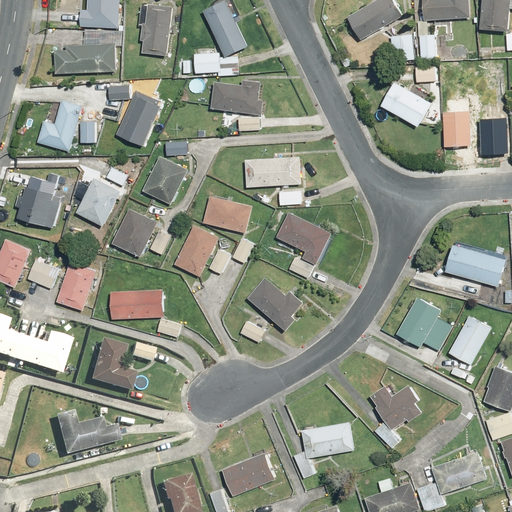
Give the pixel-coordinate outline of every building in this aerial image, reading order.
[(120,28),(120,0),(88,0),(89,10),(79,10),(79,27),(120,28)] [(226,0),(204,11),(226,57),(249,46),(226,0)] [(375,0),(348,15),(362,39),(404,16),(394,0),(375,0)] [(424,0),(426,20),(470,17),(469,0),(424,0)] [(511,0),(483,0),(481,29),(509,31),(511,0)] [(168,56),(173,7),(148,4),(146,23),(144,23),(142,41),(145,41),(143,53),(168,56)] [(430,34),(429,22),(419,23),(421,61),(437,61),(435,34),(430,34)] [(412,27),(393,39),(393,59),(418,59),(418,27),(412,27)] [(55,51),(56,73),(117,71),(116,43),(67,44),(68,50),(55,51)] [(221,52),(195,54),(197,73),(218,72),(218,76),(239,76),(239,58),(222,58),(221,52)] [(505,86),(505,62),(488,62),(488,86),(505,86)] [(437,66),(416,66),(416,82),(437,82),(437,66)] [(215,81),(211,108),(262,115),(264,101),(260,100),(262,82),(244,79),(243,85),(215,81)] [(395,82),(381,106),(420,127),(433,103),(395,82)] [(130,99),(129,85),(108,87),(109,100),(130,99)] [(136,90),(118,135),(145,146),(163,101),(136,90)] [(44,121),(39,142),(71,151),(84,105),(63,100),(56,124),(44,121)] [(469,112),(442,113),(444,148),(471,146),(469,112)] [(260,130),(259,117),(238,119),(239,131),(260,130)] [(507,119),(480,120),(482,155),(509,153),(507,119)] [(96,143),(95,122),(81,123),(82,143),(96,143)] [(188,154),(187,142),(166,143),(167,155),(188,154)] [(190,169),(161,155),(144,191),(173,204),(190,169)] [(301,157),(246,159),(247,187),(302,185),(301,157)] [(129,176),(112,168),(107,179),(124,187),(129,176)] [(30,176),(18,218),(54,228),(61,202),(54,200),(61,176),(50,173),(47,181),(30,176)] [(122,190),(95,177),(77,213),(105,227),(122,190)] [(302,204),(301,191),(280,193),(280,205),(302,204)] [(211,196),(205,223),(247,233),(253,206),(211,196)] [(160,222),(131,208),(113,244),(142,258),(160,222)] [(333,233),(290,212),(277,237),(306,251),(303,258),(317,265),(333,233)] [(201,276),(220,237),(195,225),(176,264),(201,276)] [(171,235),(159,230),(150,249),(162,254),(171,235)] [(33,249),(7,238),(0,255),(0,280),(17,288),(33,249)] [(254,244),(242,238),(233,258),(245,263),(254,244)] [(455,242),(448,268),(502,284),(509,258),(455,242)] [(230,255),(219,249),(209,268),(221,274),(230,255)] [(309,278),(315,266),(295,258),(290,270),(309,278)] [(51,289),(60,269),(36,259),(27,279),(51,289)] [(98,270),(71,262),(58,302),(85,310),(98,270)] [(267,277),(249,298),(287,331),(297,320),(293,316),(305,303),(291,290),(287,294),(267,277)] [(164,289),(112,291),(113,319),(165,317),(164,289)] [(444,310),(419,296),(398,333),(423,347),(426,342),(440,350),(454,326),(439,318),(444,310)] [(473,365),(493,327),(470,315),(450,353),(473,365)] [(0,316),(0,354),(59,373),(70,339),(48,332),(44,343),(4,330),(7,318),(0,316)] [(181,325),(161,319),(157,331),(177,337),(181,325)] [(265,331),(246,321),(240,333),(259,343),(265,331)] [(100,337),(88,379),(129,390),(135,372),(119,367),(125,345),(100,337)] [(157,347),(137,342),(133,355),(154,360),(157,347)] [(511,410),(511,369),(497,364),(488,386),(490,387),(485,401),(511,411),(511,410)] [(387,385),(370,396),(392,429),(408,419),(409,421),(423,412),(416,402),(421,399),(410,383),(393,395),(387,385)] [(71,410),(53,415),(63,454),(119,440),(115,424),(103,427),(100,416),(75,423),(71,410)] [(303,428),(307,457),(356,450),(351,421),(303,428)] [(392,429),(386,421),(375,429),(391,450),(401,443),(392,429)] [(511,436),(502,440),(511,470),(511,436)] [(479,451),(433,466),(442,493),(488,477),(479,451)] [(224,468),(235,495),(276,478),(266,452),(224,468)] [(197,511),(188,473),(158,481),(163,500),(167,499),(170,511),(197,511)] [(412,480),(366,496),(371,511),(412,511),(422,509),(412,480)] [(426,511),(445,506),(441,493),(437,482),(418,488),(426,511)] [(230,511),(223,489),(210,493),(216,511),(230,511)]
